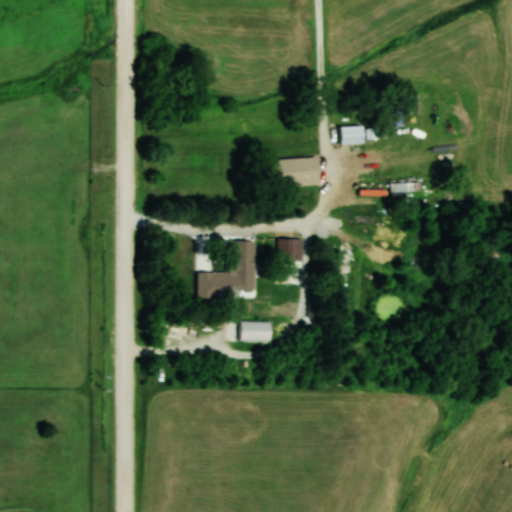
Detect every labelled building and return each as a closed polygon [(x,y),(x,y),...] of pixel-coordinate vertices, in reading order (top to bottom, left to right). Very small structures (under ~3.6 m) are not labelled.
[(362,126),(338,126),(338,144),(362,144),(362,126)] [(366,140),(380,138),(378,127),(364,129),(366,140)] [(268,159),(269,185),(318,184),(317,158),(268,159)] [(418,183),(389,183),(389,192),(418,192),(418,183)] [(299,240),(276,240),(276,256),(299,256),(299,240)] [(254,241),(228,241),(228,291),(254,291),(254,241)] [(239,342),(269,342),(269,321),(239,321),(239,342)]
